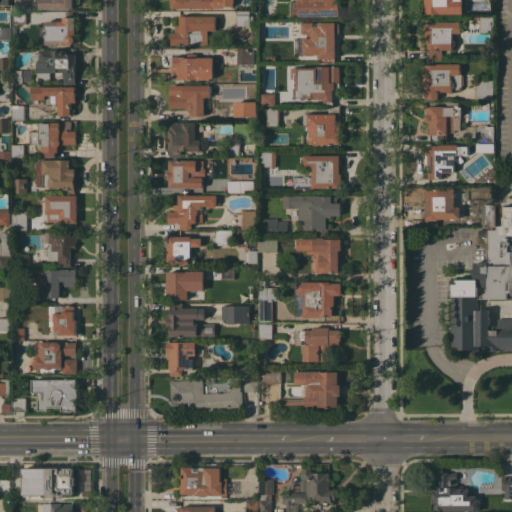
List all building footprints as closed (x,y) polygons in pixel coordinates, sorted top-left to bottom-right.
[(56,8),(56,9),(39,9),(39,0),(75,0),(75,6),(74,6),(74,8),(56,8)] [(171,8),(171,0),(234,0),(234,3),(234,6),(221,6),(221,8),(171,8)] [(339,0),(339,16),(322,15),(322,17),(298,16),(298,7),(297,7),(297,1),(298,1),(298,0),(339,0)] [(426,14),(426,3),(425,3),(425,0),(463,0),(463,14),(426,14)] [(236,10),(249,10),(249,25),(236,25),(236,10)] [(13,11),(27,11),(27,24),(13,24),(13,11)] [(46,44),(46,34),(47,34),(47,30),(46,30),(46,20),(64,20),(64,16),(66,16),(66,11),(73,11),(73,17),(76,17),(75,20),(77,20),(76,37),(76,40),(74,43),(72,44),(70,44),(69,44),(69,45),(46,44)] [(215,16),(215,31),(207,31),(207,45),(189,45),(171,45),(171,33),(175,33),(175,25),(180,25),(180,16),(215,16)] [(480,19),(470,19),(470,17),(493,17),(493,32),(480,33),(480,19)] [(461,22),(461,33),(453,33),(453,38),(456,40),(456,46),(453,48),(453,50),(442,50),(442,58),(429,58),(429,49),(426,49),(426,23),(438,23),(438,21),(461,22)] [(319,63),(319,58),(318,58),(318,55),(303,55),(303,45),(302,45),(302,39),(312,39),(312,33),(302,33),(302,23),(320,23),(320,22),(335,22),(335,23),(339,23),(339,33),(336,33),(336,57),(334,57),(334,62),(319,63)] [(0,27),(11,27),(11,31),(11,39),(0,39),(0,27)] [(254,51),(253,64),(237,63),(237,47),(249,47),(248,51),(254,51)] [(39,49),(53,50),(53,49),(65,49),(67,52),(67,53),(76,54),(77,72),(76,75),(76,83),(64,84),(64,72),(50,72),(50,81),(38,82),(39,49)] [(210,79),(175,79),(175,73),(171,73),(171,66),(172,66),(171,58),(173,58),(173,56),(187,56),(187,53),(197,53),(197,56),(210,56),(210,57),(213,57),(213,77),(210,77),(210,79)] [(0,58),(8,58),(9,70),(0,70),(0,58)] [(461,64),(461,67),(462,67),(462,71),(461,71),(461,74),(462,74),(462,75),(463,75),(463,85),(462,85),(462,90),(453,90),(453,92),(438,91),(438,99),(426,99),(426,85),(423,85),(424,73),(426,73),(426,64),(437,64),(437,63),(461,64)] [(316,66),(331,66),(340,66),(340,83),(339,83),(339,87),(335,87),(335,88),(333,90),(333,102),(333,105),(324,105),(324,99),(312,99),(305,99),(297,101),(291,99),(292,78),(290,78),(291,67),(316,67),(316,66)] [(23,82),(23,84),(12,84),(12,70),(32,70),(32,82),(23,82)] [(475,100),(475,80),(493,80),(493,100),(475,100)] [(210,85),(210,96),(204,97),(205,116),(190,116),(190,111),(189,110),(187,108),(182,108),(182,109),(177,109),(177,108),(170,108),(170,94),(170,85),(210,85)] [(76,86),(76,102),(71,102),(71,115),(59,115),(59,104),(46,104),(46,103),(43,103),(43,100),(32,100),(32,86),(76,86)] [(9,100),(0,100),(0,89),(9,89),(9,100)] [(273,105),(272,93),(259,93),(260,105),(273,105)] [(430,106),(444,106),(447,106),(447,102),(450,102),(450,101),(453,101),(453,102),(459,102),(459,106),(461,106),(461,115),(454,115),(454,132),(447,132),(447,134),(446,134),(446,141),(431,141),(431,134),(429,134),(430,122),(426,122),(426,114),(425,114),(425,108),(428,108),(428,107),(430,107),(430,106)] [(256,102),(257,119),(245,119),(244,103),(256,102)] [(24,105),(24,120),(12,120),(12,105),(24,105)] [(304,144),(304,132),(308,132),(308,125),(304,125),(304,114),(329,114),(329,106),(339,106),(339,123),(340,123),(340,144),(304,144)] [(279,107),(279,126),(266,126),(266,107),(279,107)] [(0,119),(9,119),(9,131),(0,131),(0,119)] [(71,130),(77,131),(76,144),(70,144),(71,145),(64,145),(64,143),(61,144),(61,145),(59,147),(58,152),(55,152),(56,156),(45,157),(45,152),(44,152),(44,150),(39,150),(36,149),(35,146),(35,144),(31,144),(31,140),(29,140),(29,135),(31,135),(31,131),(39,131),(39,129),(38,129),(38,124),(40,124),(40,122),(50,123),(50,122),(59,122),(59,121),(71,120),(71,130)] [(168,122),(177,121),(177,122),(183,122),(196,121),(196,132),(196,136),(196,139),(202,138),(202,151),(191,151),(191,150),(181,150),(181,156),(170,156),(170,149),(169,149),(168,122)] [(475,126),(478,126),(478,124),(487,124),(487,126),(494,126),(494,142),(477,143),(477,142),(476,142),(475,126)] [(239,143),(239,156),(227,156),(227,143),(239,143)] [(11,144),(23,144),(23,157),(11,157),(11,151),(11,144)] [(457,144),(457,145),(468,145),(468,154),(457,154),(457,155),(455,155),(455,156),(457,156),(457,159),(455,159),(455,161),(455,155),(448,155),(448,159),(454,159),(454,172),(442,172),(442,178),(447,178),(447,177),(459,177),(459,185),(439,185),(439,179),(428,179),(428,155),(427,155),(427,145),(442,145),(442,144),(457,144)] [(262,167),(262,150),(276,150),(276,167),(262,167)] [(0,163),(0,151),(11,151),(11,157),(11,163),(0,163)] [(339,155),(339,174),(341,174),(342,187),(313,187),(313,189),(294,189),(294,177),(312,177),(312,174),(311,174),(311,168),(303,168),(303,155),(339,155)] [(70,159),(70,168),(76,168),(75,193),(64,193),(64,186),(36,186),(35,185),(35,162),(36,162),(37,161),(43,161),(43,159),(70,159)] [(169,180),(169,169),(170,160),(204,160),(204,168),(205,168),(205,178),(203,178),(203,187),(189,186),(189,188),(186,188),(185,187),(170,187),(170,180),(169,180)] [(13,178),(26,178),(27,193),(13,193),(13,191),(13,178)] [(227,193),(227,180),(245,180),(245,193),(227,193)] [(426,188),(455,188),(455,200),(457,200),(457,206),(460,206),(460,218),(438,218),(438,229),(425,229),(426,188)] [(77,195),(77,222),(76,222),(77,229),(61,229),(61,221),(42,221),(42,197),(46,197),(46,195),(77,195)] [(219,195),(219,204),(215,204),(215,207),(209,207),(209,206),(202,206),(202,213),(203,213),(203,222),(197,222),(197,223),(192,223),(192,226),(192,228),(180,228),(180,223),(168,223),(168,211),(173,211),(173,204),(179,204),(179,195),(219,195)] [(320,195),(320,196),(337,196),(337,202),(341,202),(341,206),(342,206),(342,212),(341,212),(341,215),(331,215),(331,217),(326,217),(326,228),(328,228),(328,236),(316,236),(316,229),(301,229),(301,219),(299,219),(299,208),(284,208),(284,196),(296,196),(296,195),(320,195)] [(481,204),(494,204),(494,226),(481,226),(481,222),(481,204)] [(511,349),(505,349),(498,349),(498,350),(488,351),(488,349),(487,349),(487,346),(488,346),(488,345),(478,346),(478,349),(452,349),(452,279),(474,279),(474,262),(488,262),(488,229),(496,229),(496,225),(502,225),(502,217),(503,217),(503,206),(511,206),(511,349)] [(0,208),(12,208),(12,211),(12,224),(0,224),(0,208)] [(241,210),(256,210),(256,228),(241,229),(241,210)] [(12,211),(26,211),(27,229),(12,230),(12,224),(12,211)] [(277,218),(277,220),(287,220),(287,234),(258,234),(258,218),(277,218)] [(214,230),(232,230),(232,245),(214,245),(214,230)] [(0,232),(11,232),(11,255),(0,255),(0,232)] [(48,257),(39,257),(39,248),(48,248),(52,248),(52,247),(52,243),(49,243),(49,242),(46,242),(46,233),(49,233),(49,232),(71,232),(76,232),(76,248),(71,248),(72,259),(71,259),(71,266),(59,266),(59,260),(51,260),(48,257)] [(191,236),(191,238),(201,238),(201,246),(191,246),(191,255),(196,255),(196,263),(189,263),(189,266),(179,266),(179,262),(168,262),(168,236),(191,236)] [(318,238),(318,237),(324,237),(324,238),(326,238),(326,239),(341,239),(342,255),(339,255),(339,272),(316,272),(316,254),(307,254),(307,251),(297,251),(297,238),(318,238)] [(259,252),(258,238),(277,238),(277,251),(259,252)] [(248,250),(257,250),(257,263),(248,263),(248,250)] [(29,253),(29,266),(15,267),(15,253),(29,253)] [(0,256),(8,256),(8,268),(0,268),(0,256)] [(221,279),(222,266),(234,266),(234,279),(221,279)] [(45,269),(59,269),(77,269),(77,281),(76,281),(77,286),(60,286),(60,297),(45,297),(45,269)] [(187,271),(203,271),(203,283),(188,284),(188,300),(167,300),(167,272),(187,271)] [(272,322),(259,322),(258,280),(265,280),(265,287),(276,287),(277,298),(272,298),(272,322)] [(303,304),(304,304),(305,294),(297,294),(297,281),(330,282),(330,284),(331,284),(331,283),(341,283),(341,295),(335,295),(334,307),(333,307),(333,315),(303,315),(303,304)] [(0,287),(11,287),(11,300),(0,300),(0,287)] [(25,289),(25,303),(12,303),(12,289),(25,289)] [(199,308),(204,308),(204,319),(204,324),(214,324),(214,338),(170,339),(170,325),(168,325),(168,316),(170,316),(170,303),(183,303),(183,308),(199,308)] [(63,305),(63,306),(74,306),(74,319),(76,319),(76,334),(54,334),(54,330),(49,330),(49,313),(48,313),(48,306),(54,306),(54,305),(63,305)] [(249,305),(249,322),(227,323),(227,319),(222,319),(222,305),(249,305)] [(0,338),(0,318),(11,318),(10,330),(12,330),(11,338),(0,338)] [(272,338),(259,338),(259,323),(272,323),(272,338)] [(25,339),(12,339),(12,327),(24,327),(25,339)] [(301,330),(306,330),(306,329),(313,329),(313,327),(329,327),(329,329),(341,329),(341,340),(339,340),(339,344),(330,344),(330,362),(301,361),(301,344),(309,344),(309,341),(305,341),(305,339),(301,339),(301,330)] [(77,355),(64,355),(64,359),(76,358),(76,359),(77,359),(77,373),(63,374),(63,369),(62,369),(59,369),(59,371),(55,371),(55,372),(38,373),(37,368),(34,368),(34,357),(34,342),(40,342),(40,341),(56,341),(56,342),(76,342),(77,355)] [(170,353),(167,353),(167,341),(196,341),(196,355),(190,355),(190,359),(193,359),(193,369),(182,369),(182,375),(170,375),(170,353)] [(260,384),(260,369),(281,369),(281,384),(260,384)] [(321,370),(321,372),(339,371),(339,384),(341,384),(341,396),(339,396),(339,406),(304,407),(304,404),(281,405),(281,398),(280,397),(285,396),(285,399),(305,398),(305,396),(308,396),(307,394),(306,392),(306,386),(307,384),(296,384),(296,371),(321,370)] [(243,377),(257,376),(258,391),(244,391),(243,377)] [(49,408),(49,411),(39,411),(38,399),(43,399),(43,393),(33,393),(32,379),(66,379),(66,378),(70,378),(70,379),(77,379),(77,388),(78,388),(78,392),(79,394),(78,397),(78,398),(78,401),(77,401),(77,410),(71,411),(68,411),(68,410),(62,411),(62,408),(49,408)] [(170,381),(202,379),(203,394),(226,392),(225,392),(230,391),(230,385),(240,384),(240,391),(241,391),(242,399),(244,399),(244,403),(242,403),(243,405),(193,409),(193,407),(189,407),(189,405),(186,405),(186,403),(172,404),(170,381)] [(12,411),(12,397),(27,397),(27,411),(12,411)] [(227,495),(226,495),(226,498),(220,498),(220,495),(195,495),(195,494),(183,494),(183,493),(181,493),(180,484),(182,484),(181,466),(192,466),(192,468),(199,468),(220,467),(221,478),(226,477),(227,495)] [(292,485),(300,485),(300,481),(304,478),(299,473),(308,466),(313,472),(330,472),(330,474),(331,476),(331,480),(331,486),(330,486),(330,489),(336,489),(336,492),(337,492),(337,496),(336,496),(336,499),(332,499),(332,502),(328,502),(328,504),(324,504),(324,502),(311,502),(311,504),(305,504),(305,502),(298,503),(298,511),(286,511),(286,502),(284,502),(284,492),(292,492),(292,485)] [(74,467),(74,477),(76,477),(76,482),(75,482),(75,485),(74,485),(74,494),(63,494),(63,496),(61,498),(57,498),(55,496),(54,494),(41,494),(41,496),(22,496),(23,483),(24,468),(74,467)] [(442,511),(442,510),(434,510),(434,505),(435,505),(435,503),(433,503),(433,491),(437,491),(437,472),(448,472),(448,473),(450,473),(450,472),(458,472),(457,486),(464,486),(464,488),(469,488),(469,495),(476,495),(476,499),(480,499),(480,504),(480,506),(480,511),(477,511),(477,510),(474,510),(474,511),(442,511)] [(511,476),(511,501),(509,501),(509,499),(504,499),(504,490),(502,490),(502,476),(511,476)] [(259,511),(259,500),(260,500),(260,478),(274,478),(274,494),(272,494),(272,511),(259,511)] [(10,492),(0,492),(0,479),(8,479),(10,479),(10,492)] [(258,511),(246,511),(246,500),(258,500),(258,511)] [(38,511),(38,504),(44,504),(44,503),(73,503),(73,505),(75,505),(75,510),(74,510),(74,511),(38,511)]
